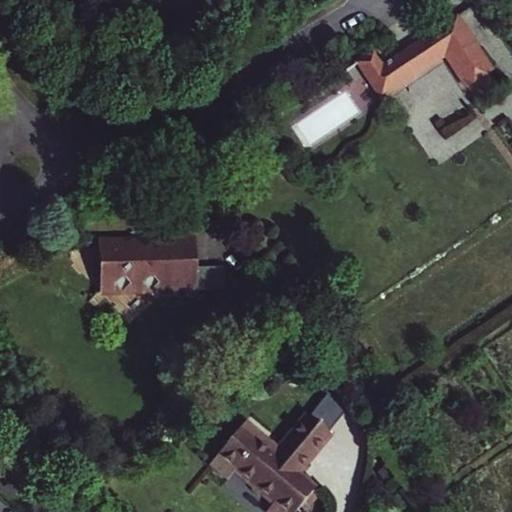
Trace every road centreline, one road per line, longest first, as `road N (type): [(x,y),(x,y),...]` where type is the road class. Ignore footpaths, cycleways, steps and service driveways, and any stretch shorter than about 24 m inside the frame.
road 1 (residential): [(110,149),(164,131),(367,0)]
road 2 (residential): [(0,219),(110,149)]
